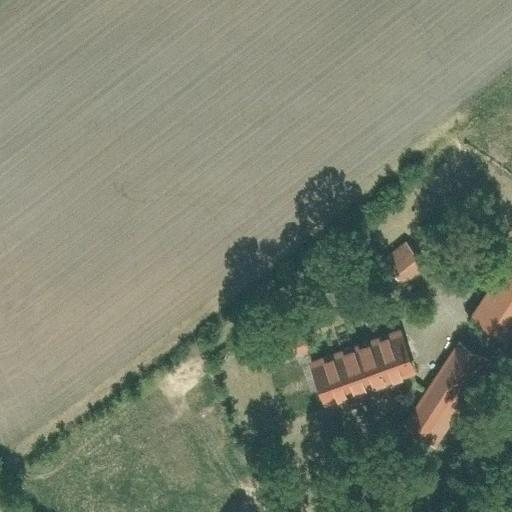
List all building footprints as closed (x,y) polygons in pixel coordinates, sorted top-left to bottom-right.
[(428,265),(410,239),(389,254),(406,280),(428,265)] [(511,257),(476,313),(511,336),(511,257)] [(310,347),(304,324),(270,333),(276,355),(310,347)] [(404,328),(314,360),(330,403),(419,371),(404,328)] [(495,359),(462,337),(406,422),(439,444),(495,359)]
